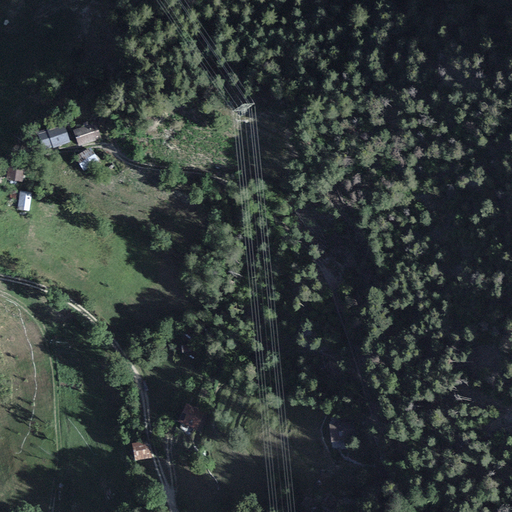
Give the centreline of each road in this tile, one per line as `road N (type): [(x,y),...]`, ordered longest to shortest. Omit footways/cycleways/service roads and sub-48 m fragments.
road 1 (track): [(77,149),(105,146),(145,166),(198,170),(268,205),(327,272),(374,418),(433,511)]
road 2 (track): [(172,511),(139,381),(111,338),(65,298),(0,277)]
